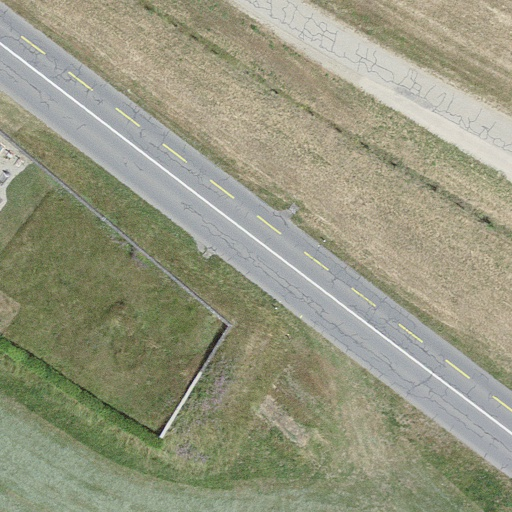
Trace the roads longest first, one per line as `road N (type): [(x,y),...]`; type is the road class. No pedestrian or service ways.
road 1 (tertiary): [(511,434),(0,43)]
road 2 (unclassified): [(511,148),(264,0)]
